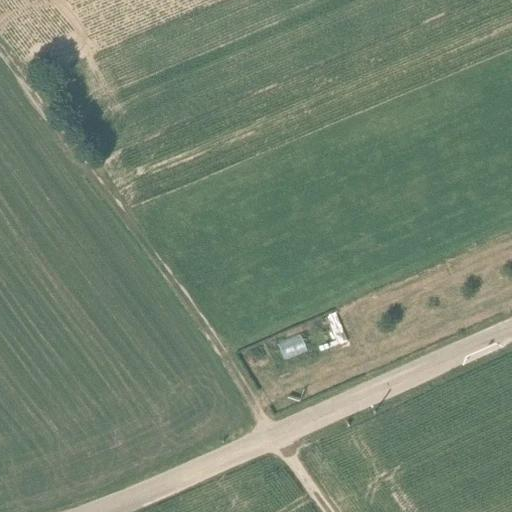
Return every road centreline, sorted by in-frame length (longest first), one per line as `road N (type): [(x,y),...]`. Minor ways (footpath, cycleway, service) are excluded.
road 1 (track): [(0,58),(222,353),(328,511)]
road 2 (tertiary): [(98,511),(511,331)]
